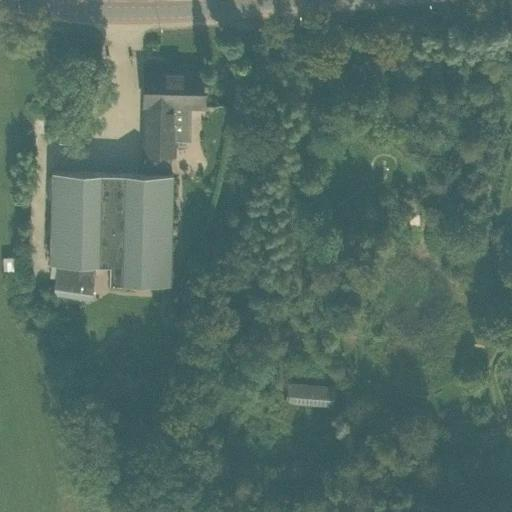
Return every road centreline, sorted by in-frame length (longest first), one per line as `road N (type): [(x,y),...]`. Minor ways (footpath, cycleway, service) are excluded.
road 1 (residential): [(124,13),(46,423)]
road 2 (tertiary): [(329,0),(124,13)]
